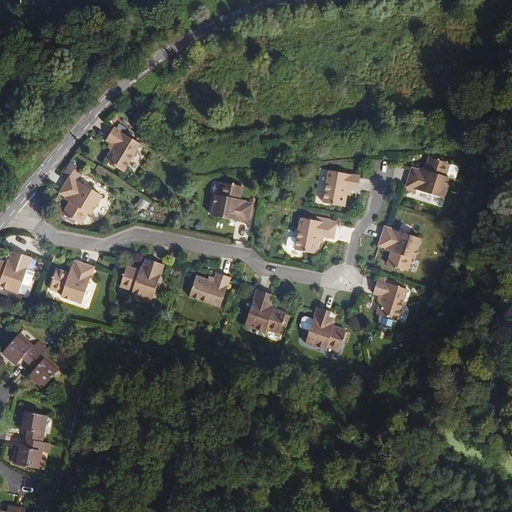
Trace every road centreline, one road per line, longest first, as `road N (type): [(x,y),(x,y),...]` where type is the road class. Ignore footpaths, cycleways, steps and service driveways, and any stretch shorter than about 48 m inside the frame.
road 1 (residential): [(386,171),(343,292),(259,271),(242,255),(140,236),(102,247),(55,238),(9,206)]
road 2 (residential): [(9,206),(122,80),(193,33),(272,5),(316,0)]
